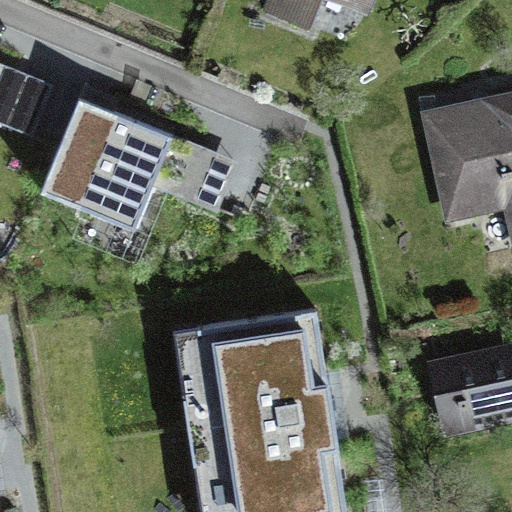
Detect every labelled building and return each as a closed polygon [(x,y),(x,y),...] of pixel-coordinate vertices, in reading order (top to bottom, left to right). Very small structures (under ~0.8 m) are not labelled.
[(365,0),(342,0),(363,8),(365,0)] [(511,85),(414,107),(439,217),(500,203),(511,255),(511,254),(511,85)] [(230,162),(78,101),(43,189),(140,228),(158,182),(213,204),(230,162)] [(304,319),(182,337),(209,511),(257,511),(332,501),(304,319)] [(511,336),(511,335),(420,357),(439,435),(511,417),(511,336)]
